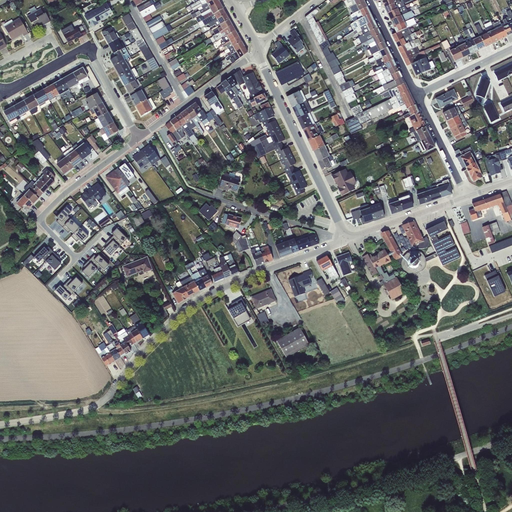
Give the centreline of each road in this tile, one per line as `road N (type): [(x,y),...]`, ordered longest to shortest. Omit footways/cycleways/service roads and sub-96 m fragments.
road 1 (residential): [(348,238),(189,307),(117,384)]
road 2 (unclassified): [(253,511),(511,436)]
road 3 (residential): [(257,51),(348,238)]
road 4 (residential): [(138,138),(86,49),(13,88),(0,84)]
road 5 (residential): [(138,138),(41,218),(78,257)]
road 6 (residential): [(348,238),(206,193)]
road 7 (residential): [(257,51),(138,138)]
road 8 (residential): [(466,197),(348,238)]
